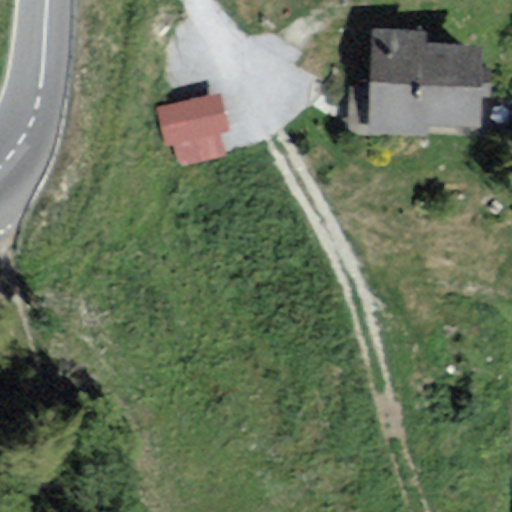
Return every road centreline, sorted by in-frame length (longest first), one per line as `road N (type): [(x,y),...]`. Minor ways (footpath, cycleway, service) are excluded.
road 1 (track): [(422,511),(353,287),(308,188),(270,135)]
road 2 (track): [(0,278),(10,336),(71,511)]
road 3 (tertiary): [(0,165),(35,101),(47,0)]
